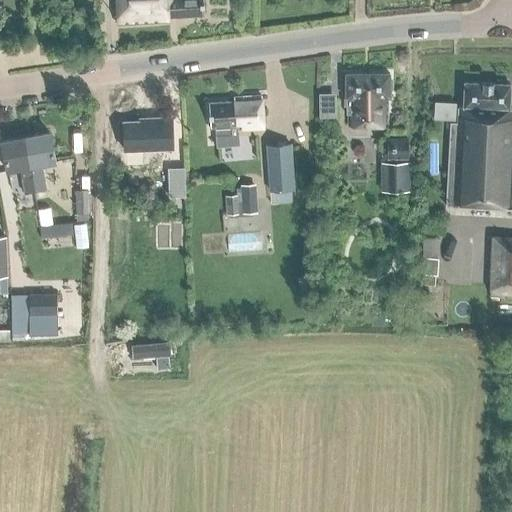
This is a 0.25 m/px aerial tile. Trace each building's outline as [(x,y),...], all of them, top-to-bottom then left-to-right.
[(115,0),(117,26),(168,23),(168,18),(203,16),(202,0),(115,0)] [(389,74),(345,74),(345,99),(346,99),(346,115),(348,115),(348,127),(387,127),(386,99),(389,99),(389,74)] [(445,206),(511,210),(511,197),(511,108),(508,109),(510,85),(464,83),(463,107),(458,106),(457,123),(449,123),(445,206)] [(316,118),(334,117),(334,93),(316,93),(316,118)] [(263,128),(261,96),(233,98),(233,102),(208,104),(210,128),(215,127),(217,147),(237,145),(236,130),(263,128)] [(123,122),(124,162),(172,160),(171,118),(154,118),(154,121),(123,122)] [(49,133),(25,137),(30,167),(34,192),(46,190),(41,164),(54,162),(49,133)] [(30,167),(25,137),(1,142),(6,171),(19,169),(23,194),(34,192),(30,167)] [(406,157),(406,138),(387,139),(387,157),(406,157)] [(277,204),(291,203),(291,190),(294,189),(291,143),(265,145),(268,191),(276,191),(277,204)] [(409,191),(408,163),(393,163),(393,191),(409,191)] [(166,168),(168,197),(184,197),(183,168),(166,168)] [(242,213),(256,212),(255,186),(241,187),(242,213)] [(87,190),(75,190),(76,214),(88,214),(87,190)] [(236,195),(224,196),(225,214),(237,214),(236,195)] [(51,221),(47,199),(38,201),(41,223),(51,221)] [(487,295),(511,295),(511,235),(490,234),(487,295)] [(421,257),(438,259),(441,239),(424,236),(421,257)] [(436,276),(437,259),(424,259),(423,275),(436,276)] [(57,334),(55,293),(29,294),(30,335),(57,334)] [(0,330),(0,340),(9,341),(9,331),(0,330)] [(155,356),(156,369),(169,368),(168,355),(171,355),(169,341),(131,344),(132,358),(155,356)]
